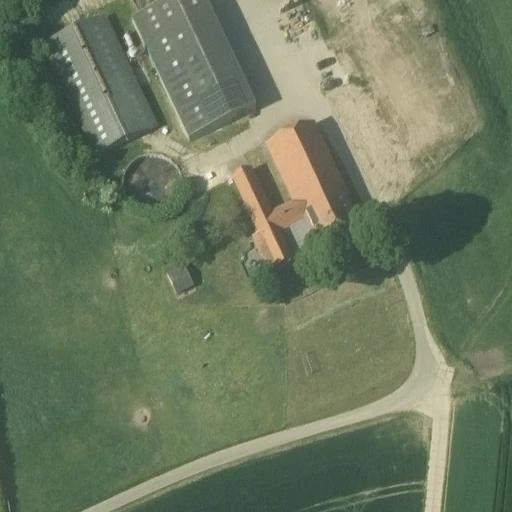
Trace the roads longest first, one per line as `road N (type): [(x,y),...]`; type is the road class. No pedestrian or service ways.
road 1 (unclassified): [(94,511),(243,448),(400,402)]
road 2 (track): [(416,383),(436,397),(442,414),(432,511)]
